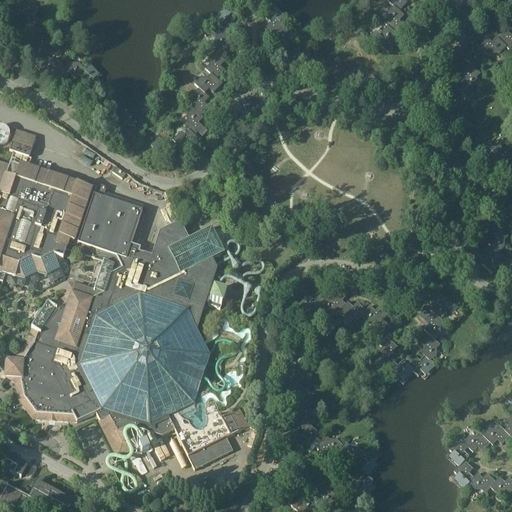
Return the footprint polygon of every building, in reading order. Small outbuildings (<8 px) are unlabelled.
[(399,12),(407,4),(402,0),(389,0),(387,2),(393,7),(399,12)] [(25,5),(21,2),(16,7),(11,12),(19,21),(25,14),(28,17),(27,19),(28,21),(34,15),(34,16),(38,11),(32,5),(25,5)] [(387,21),(384,24),(387,27),(395,35),(395,34),(398,31),(403,36),(408,31),(403,26),(397,20),(400,17),(402,19),(403,17),(399,12),(393,7),(387,14),(387,21)] [(282,29),(285,26),(281,22),(281,15),(275,9),(265,19),(267,21),(269,19),(272,22),(266,28),(274,36),(275,36),(282,29)] [(226,38),(227,38),(234,30),(228,24),(231,21),(233,22),(235,20),(225,11),(219,17),(219,24),(215,28),(221,33),(226,38)] [(28,21),(24,25),(26,27),(28,25),(31,28),(25,35),(33,43),(41,35),(44,32),(40,28),(40,21),(34,16),(34,15),(28,21)] [(381,40),(378,44),(389,55),(397,46),(391,40),(394,37),(395,39),(397,37),(395,34),(395,35),(387,27),(381,34),(381,40)] [(273,48),(282,56),(287,50),(287,51),(292,45),(289,42),(288,35),(282,29),(275,36),(274,36),(272,38),(274,40),(276,39),(279,42),(273,48)] [(511,37),(506,32),(498,40),(506,48),(505,48),(509,51),(511,47),(511,37)] [(231,42),(227,38),(226,38),(221,33),(215,39),(215,46),(211,50),(214,53),(215,53),(222,60),(223,60),(231,52),(224,46),(227,43),(229,44),(231,42)] [(47,41),(41,35),(33,43),(31,45),(33,47),(35,45),(38,48),(32,54),(40,62),(41,62),(46,57),(51,51),(48,48),(47,41)] [(500,54),(505,48),(506,48),(498,40),(496,38),(494,40),(496,42),(493,45),(487,39),(478,47),(484,53),(489,58),(493,54),(500,54)] [(465,41),(460,46),(465,51),(471,57),(468,60),(466,58),(464,60),(469,64),(474,70),(475,69),(480,63),(480,56),(484,53),(478,47),(473,42),(469,46),(465,41)] [(291,54),(287,51),(287,50),(282,56),(276,61),(285,70),(291,63),(294,66),(292,68),(294,70),(299,66),(298,65),(304,60),(297,54),(291,54)] [(225,62),(223,60),(222,60),(215,53),(214,53),(209,59),(209,66),(205,70),(211,75),(216,80),(217,80),(224,72),(218,66),(221,63),(223,64),(225,62)] [(309,54),(304,60),(298,65),(299,66),(307,74),(313,67),(316,70),(314,72),(316,74),(319,72),(318,72),(326,64),(326,63),(320,58),(313,58),(309,54)] [(53,76),(58,72),(57,72),(63,66),(62,66),(56,60),(49,60),(46,57),(41,62),(40,62),(35,68),(44,76),(50,70),(53,73),(51,75),(53,76)] [(68,60),(62,66),(63,66),(57,72),(58,72),(66,80),(72,74),(75,77),(73,78),(75,80),(80,76),(79,76),(85,70),(78,64),(72,64),(68,60)] [(318,72),(319,72),(327,80),(333,73),(336,76),(334,78),(336,80),(341,76),(340,75),(346,70),(339,64),(333,64),(329,60),(326,63),(326,64),(318,72)] [(356,82),(358,84),(368,74),(362,68),(355,68),(351,64),(346,70),(340,75),(341,76),(349,84),(355,77),(358,80),(356,82)] [(460,82),(462,84),(463,84),(470,92),(471,91),(476,85),(476,78),(480,75),(475,69),(474,70),(469,64),(461,73),(467,79),(464,82),(462,80),(460,82)] [(89,65),(85,70),(79,76),(80,76),(81,77),(83,76),(86,79),(80,85),(89,93),(93,89),(99,82),(95,78),(95,77),(95,71),(89,65)] [(368,74),(358,84),(366,91),(375,81),(368,74)] [(222,85),(217,80),(216,80),(211,75),(207,79),(200,79),(194,85),(199,90),(199,89),(204,95),(205,95),(206,93),(204,91),(207,88),(214,94),(222,85)] [(454,102),(458,106),(459,106),(464,112),(464,111),(470,105),(470,98),(474,95),(471,91),(470,92),(463,84),(462,84),(454,93),(461,99),(458,102),(456,100),(454,102)] [(192,104),(189,107),(192,109),(193,110),(193,109),(201,117),(209,108),(202,102),(205,99),(207,101),(209,99),(205,95),(204,95),(199,89),(199,90),(193,96),(193,103),(192,104)] [(454,124),(452,122),(450,124),(460,134),(466,127),(466,120),(470,117),(464,111),(464,112),(459,106),(458,106),(450,115),(457,121),(454,124)] [(187,123),(183,126),(189,132),(189,131),(194,137),(195,137),(203,128),(196,122),(199,119),(201,121),(203,119),(201,117),(193,109),(193,110),(187,116),(187,123)] [(409,122),(387,118),(385,128),(407,132),(409,122)] [(0,145),(1,146),(2,145),(3,145),(4,145),(5,144),(6,144),(6,143),(7,142),(8,141),(8,140),(9,140),(9,139),(9,138),(9,136),(9,135),(9,134),(9,133),(8,133),(8,132),(7,131),(7,130),(6,130),(6,129),(5,129),(5,128),(4,128),(3,128),(2,127),(1,127),(0,127),(0,145)] [(178,135),(173,141),(172,142),(178,147),(182,151),(184,149),(182,148),(185,145),(192,151),(200,142),(195,137),(194,137),(189,131),(189,132),(185,135),(178,135)] [(16,133),(9,153),(13,154),(28,159),(35,139),(16,133)] [(170,155),(178,147),(172,142),(173,141),(167,136),(163,140),(157,140),(150,147),(160,156),(162,154),(160,152),(163,149),(170,155)] [(489,143),(478,154),(487,163),(493,156),(496,159),(494,161),(496,163),(498,161),(498,160),(506,153),(505,152),(499,147),(492,147),(489,143)] [(506,153),(498,160),(498,161),(507,169),(511,163),(511,152),(509,149),(505,152),(506,153)] [(0,282),(2,284),(4,280),(6,274),(9,275),(10,275),(24,280),(37,274),(47,277),(60,270),(63,260),(66,252),(68,246),(77,248),(78,244),(115,256),(122,269),(111,275),(104,294),(93,300),(86,298),(72,293),(68,304),(56,311),(54,310),(50,306),(47,305),(46,307),(47,306),(54,310),(46,322),(38,334),(31,330),(32,328),(31,330),(32,331),(38,335),(34,346),(22,363),(18,363),(9,362),(6,362),(5,368),(5,372),(4,379),(17,380),(21,380),(23,398),(35,415),(53,416),(65,417),(73,417),(77,424),(96,414),(118,458),(137,449),(140,456),(148,452),(145,445),(146,444),(140,433),(140,431),(162,438),(174,432),(194,472),(231,454),(233,453),(226,440),(248,429),(239,410),(221,419),(218,413),(204,385),(206,377),(203,376),(210,357),(210,356),(197,331),(207,300),(210,301),(208,306),(220,310),(225,294),(211,289),(217,270),(212,260),(224,254),(212,228),(188,240),(180,223),(159,234),(151,258),(143,255),(142,258),(138,257),(140,250),(131,246),(142,213),(102,200),(104,194),(106,190),(87,183),(86,189),(52,177),(50,182),(27,175),(27,176),(23,175),(24,173),(25,169),(23,168),(10,164),(10,163),(8,168),(0,165),(0,282)] [(112,174),(122,180),(125,176),(115,169),(112,174)] [(492,204),(488,209),(492,214),(499,220),(496,223),(494,221),(492,223),(496,228),(497,227),(502,233),(502,232),(508,226),(508,219),(511,216),(506,211),(506,210),(501,205),(497,209),(492,204)] [(162,212),(166,222),(175,219),(171,209),(162,212)] [(490,243),(488,245),(490,248),(491,247),(498,255),(498,254),(504,248),(504,241),(508,238),(502,232),(502,233),(497,227),(496,228),(488,236),(495,242),(492,245),(490,243)] [(484,263),(482,265),(492,275),(498,268),(498,261),(502,258),(498,254),(498,255),(491,247),(490,248),(482,256),(489,262),(486,265),(484,263)] [(31,284),(35,290),(41,286),(37,281),(31,284)] [(305,293),(296,303),(302,310),(309,309),(313,313),(318,308),(318,307),(323,302),(315,294),(309,300),(306,297),(307,295),(305,293)] [(432,310),(430,312),(432,314),(432,313),(440,321),(443,318),(446,315),(446,308),(450,304),(443,297),(439,293),(430,302),(437,308),(434,311),(432,310)] [(323,302),(318,307),(318,308),(324,314),(331,313),(335,317),(338,314),(345,306),(337,298),(331,304),(328,301),(329,299),(327,297),(323,302)] [(345,306),(338,314),(344,320),(351,319),(355,323),(360,318),(365,312),(357,304),(351,310),(348,307),(349,305),(347,303),(345,306)] [(365,312),(360,318),(366,324),(373,323),(377,327),(382,321),(388,316),(384,312),(388,308),(383,303),(379,308),(373,314),(370,311),(371,309),(369,307),(365,312)] [(424,313),(419,318),(424,322),(430,328),(427,331),(426,329),(424,332),(428,336),(434,341),(440,334),(440,328),(443,325),(444,324),(443,323),(440,321),(432,313),(432,314),(429,317),(424,313)] [(377,327),(372,332),(375,336),(376,343),(382,348),(382,349),(389,341),(392,339),(390,337),(388,339),(385,336),(391,329),(382,321),(377,327)] [(422,352),(420,354),(424,358),(430,363),(436,357),(436,350),(440,346),(434,341),(428,336),(420,344),(427,350),(424,353),(422,352)] [(382,348),(379,352),(382,355),(383,362),(389,368),(394,363),(394,364),(399,358),(397,356),(395,358),(392,355),(398,349),(389,341),(382,349),(382,348)] [(407,367),(413,372),(412,372),(418,378),(422,374),(429,373),(435,367),(430,363),(424,358),(423,359),(425,361),(422,364),(415,358),(407,367)] [(389,368),(385,372),(395,381),(396,383),(400,378),(407,378),(412,372),(413,372),(407,367),(403,362),(401,364),(403,366),(400,369),(394,364),(394,363),(389,368)] [(300,376),(299,369),(293,363),(283,373),(285,375),(287,373),(290,376),(284,382),(293,390),(293,391),(298,385),(303,380),(300,376)] [(304,391),(298,385),(293,391),(293,390),(288,395),(290,397),(292,395),(295,398),(289,404),(297,412),(298,412),(305,405),(308,401),(305,398),(304,391)] [(18,404),(33,423),(38,419),(24,400),(18,404)] [(296,424),(304,432),(305,432),(310,426),(310,427),(315,421),(312,418),(311,411),(305,405),(298,412),(297,412),(295,415),(297,416),(299,415),(302,418),(296,424)] [(310,454),(315,449),(315,448),(320,443),(317,439),(316,432),(310,427),(310,426),(305,432),(304,432),(300,436),(302,438),(304,437),(307,439),(301,446),(310,454)] [(502,446),(510,438),(510,437),(505,432),(500,427),(496,431),(489,431),(483,437),(491,445),(493,447),(495,445),(493,443),(496,440),(502,446)] [(252,434),(247,447),(252,448),(256,436),(252,434)] [(483,453),(491,445),(483,437),(480,434),(476,438),(469,438),(463,444),(468,449),(473,454),(475,452),(473,450),(476,447),(483,453)] [(318,452),(315,456),(320,461),(323,457),(329,450),(333,453),(331,455),(333,457),(335,455),(342,447),(342,446),(336,441),(329,441),(325,437),(320,443),(315,448),(315,449),(318,452)] [(463,444),(460,440),(449,451),(453,455),(453,462),(454,463),(459,468),(465,462),(469,458),(467,456),(465,458),(462,455),(468,449),(463,444)] [(345,443),(342,446),(342,447),(335,455),(343,463),(349,457),(353,459),(351,461),(353,463),(358,458),(362,453),(356,447),(349,447),(345,443)] [(171,460),(164,447),(160,449),(166,462),(171,460)] [(158,448),(153,451),(158,462),(164,460),(158,448)] [(366,449),(362,453),(358,458),(364,464),(361,467),(359,465),(357,467),(361,472),(362,471),(367,477),(367,476),(373,470),(373,467),(373,463),(377,459),(374,457),(366,449)] [(0,465),(5,469),(7,466),(10,468),(12,469),(10,473),(21,479),(28,466),(0,450),(0,465)] [(465,490),(469,485),(474,480),(474,479),(472,478),(470,480),(467,477),(473,470),(465,462),(459,468),(454,473),(458,477),(458,484),(460,486),(465,490)] [(355,487),(353,489),(359,494),(359,495),(363,499),(364,498),(369,493),(369,486),(373,482),(367,476),(367,477),(362,471),(361,472),(353,480),(360,486),(357,489),(355,487)] [(478,475),(474,479),(474,480),(469,485),(475,491),(482,491),(486,495),(491,489),(496,484),(496,483),(487,475),(481,482),(478,479),(480,477),(478,475)] [(69,511),(75,511),(81,502),(75,499),(73,502),(41,485),(42,485),(43,484),(44,482),(44,481),(43,480),(41,479),(40,479),(39,480),(37,483),(36,482),(28,498),(5,486),(5,488),(3,491),(0,490),(0,511),(2,511),(7,505),(15,509),(16,507),(22,510),(23,507),(27,509),(29,510),(35,499),(38,501),(45,505),(46,502),(50,505),(51,505),(50,508),(56,511),(57,508),(61,510),(63,511),(68,511),(69,511)] [(212,484),(209,479),(198,485),(201,490),(212,484)] [(500,479),(496,483),(496,484),(491,489),(497,495),(504,495),(508,499),(511,496),(511,495),(511,493),(511,481),(509,479),(503,486),(500,483),(502,481),(500,479)] [(353,489),(349,485),(347,487),(349,488),(346,491),(340,485),(332,494),(331,494),(337,499),(337,500),(342,505),(346,501),(353,501),(359,495),(359,494),(353,489)] [(318,490),(310,499),(317,506),(317,507),(320,510),(324,506),(331,506),(337,500),(337,499),(331,494),(332,494),(327,490),(325,492),(327,493),(324,496),(318,490)] [(304,503),(298,497),(290,506),(295,511),(312,511),(317,507),(317,506),(310,499),(307,497),(306,499),(307,500),(304,503)]
